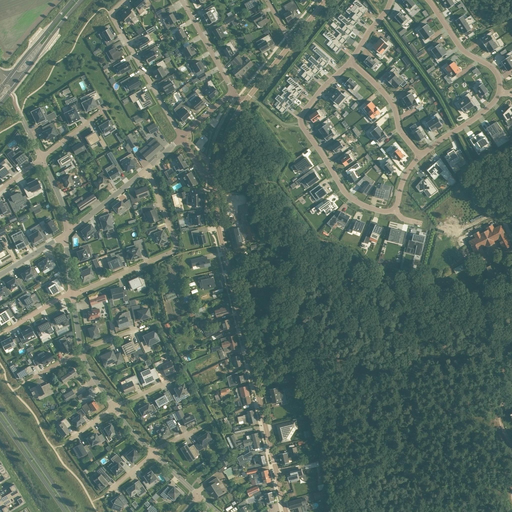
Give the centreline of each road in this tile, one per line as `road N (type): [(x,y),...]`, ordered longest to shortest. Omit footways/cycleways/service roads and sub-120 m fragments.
road 1 (unclassified): [(215,176),(216,218),(285,511)]
road 2 (residential): [(391,210),(348,196),(301,124),(315,95),(349,61)]
road 3 (residential): [(72,295),(175,247),(146,169)]
road 4 (residential): [(181,136),(110,13),(126,0)]
road 5 (tertiary): [(73,511),(0,407)]
road 6 (residential): [(419,156),(400,133),(390,101),(349,61)]
road 7 (residential): [(428,0),(464,52),(491,67),(499,91)]
